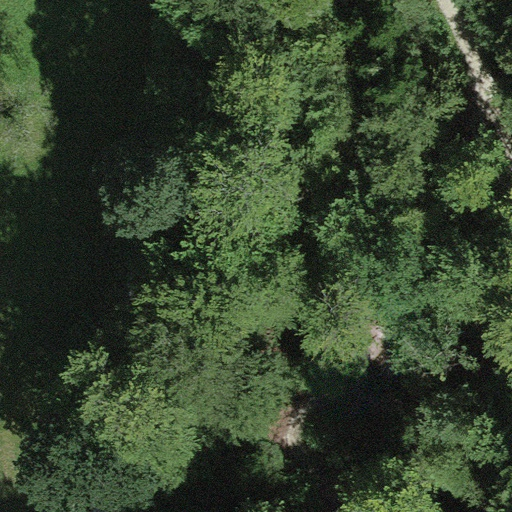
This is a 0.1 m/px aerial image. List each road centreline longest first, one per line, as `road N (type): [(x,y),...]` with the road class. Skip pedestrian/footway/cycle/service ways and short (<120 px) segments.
road 1 (track): [(96,511),(207,0)]
road 2 (track): [(450,0),(511,145)]
